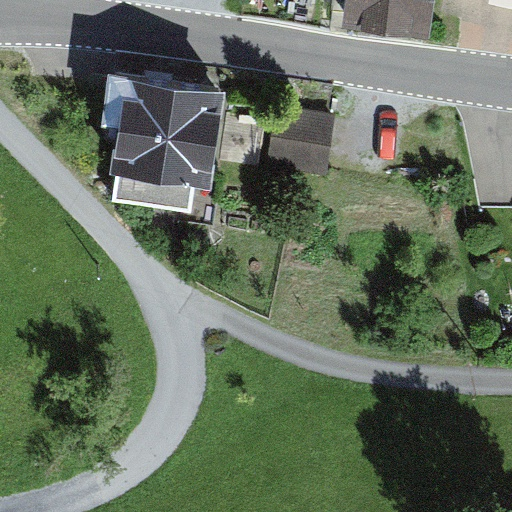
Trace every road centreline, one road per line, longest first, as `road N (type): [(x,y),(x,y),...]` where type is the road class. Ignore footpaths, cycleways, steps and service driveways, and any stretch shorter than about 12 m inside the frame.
road 1 (track): [(511,379),(368,373),(183,304),(0,119)]
road 2 (tertiary): [(511,79),(0,10)]
road 3 (track): [(183,304),(187,357),(162,440),(122,474),(54,511)]
